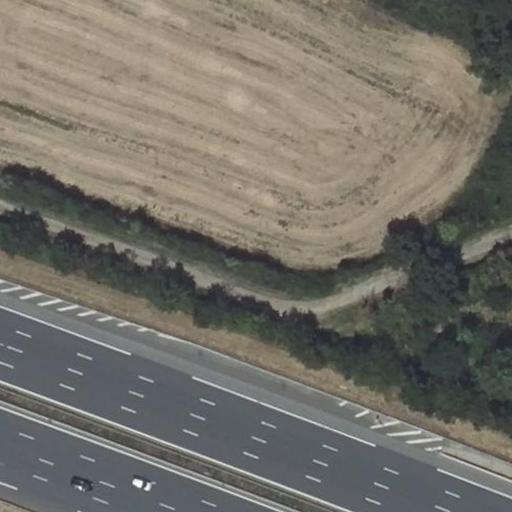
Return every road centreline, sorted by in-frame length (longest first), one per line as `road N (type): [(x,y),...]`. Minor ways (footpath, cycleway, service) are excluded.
road 1 (track): [(0,208),(289,310),(346,301),(511,234)]
road 2 (motorway): [(455,511),(0,343)]
road 3 (motorway): [(0,445),(178,511)]
